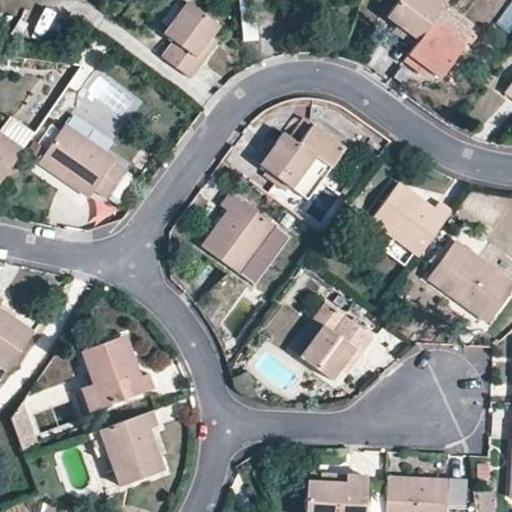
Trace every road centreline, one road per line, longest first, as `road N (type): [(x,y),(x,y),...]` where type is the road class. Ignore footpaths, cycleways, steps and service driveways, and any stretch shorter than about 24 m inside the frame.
road 1 (residential): [(511,169),(461,158),(350,87),(290,74),(245,96),(126,255)]
road 2 (residential): [(215,436),(432,405)]
road 3 (residential): [(126,255),(193,339),(218,419),(215,436)]
road 4 (residential): [(126,255),(73,254),(0,237)]
